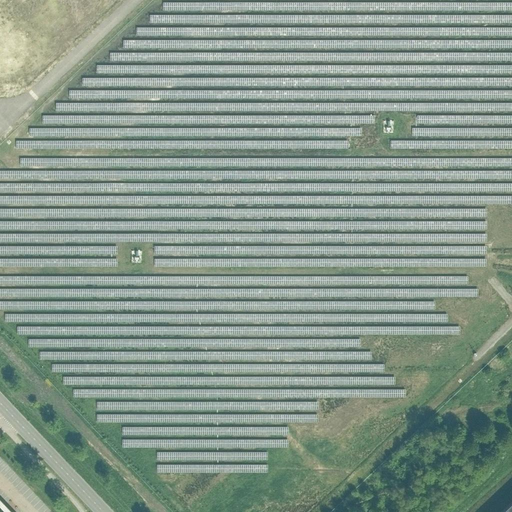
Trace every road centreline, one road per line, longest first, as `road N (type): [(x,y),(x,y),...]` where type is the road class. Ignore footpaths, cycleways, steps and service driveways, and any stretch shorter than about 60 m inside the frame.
road 1 (unknown): [(0,124),(139,0)]
road 2 (tertiary): [(102,511),(0,403)]
